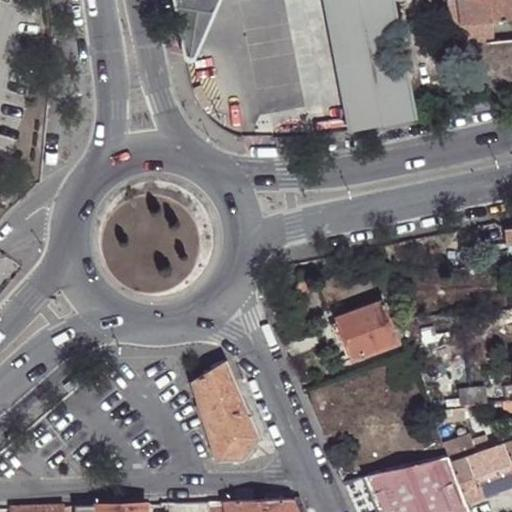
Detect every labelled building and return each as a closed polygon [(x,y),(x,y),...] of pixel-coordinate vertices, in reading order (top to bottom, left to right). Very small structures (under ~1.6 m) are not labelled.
[(173,0),(176,14),(196,3),(199,0),(173,0)] [(199,0),(196,3),(176,14),(183,51),(184,54),(187,55),(191,54),(193,52),(221,0),(199,0)] [(324,0),(347,124),(404,114),(392,51),(382,53),(377,26),(392,23),(388,0),(324,0)] [(511,0),(458,0),(463,27),(511,20),(511,0)] [(511,78),(511,40),(486,45),(488,63),(497,63),(499,79),(511,78)] [(511,272),(511,263),(509,264),(482,266),(483,274),(511,272)] [(400,287),(395,270),(378,271),(387,293),(400,287)] [(301,276),(295,290),(306,295),(314,275),(301,276)] [(398,342),(389,319),(382,302),(337,319),(352,359),(398,342)] [(396,318),(396,317),(389,319),(398,342),(404,339),(396,318)] [(260,438),(226,359),(193,380),(218,461),(244,461),(260,438)] [(461,388),(462,406),(466,407),(508,402),(505,385),(505,384),(461,388)] [(462,406),(432,410),(431,410),(436,423),(466,420),(466,407),(462,406)] [(468,501),(511,484),(511,442),(478,455),(471,436),(445,446),(449,456),(451,464),(453,463),(468,501)] [(449,456),(366,476),(381,511),(469,511),(466,502),(468,501),(453,463),(451,464),(449,456)] [(225,501),(226,511),(296,511),(291,498),(225,501)] [(210,511),(226,511),(225,501),(208,502),(210,511)]
